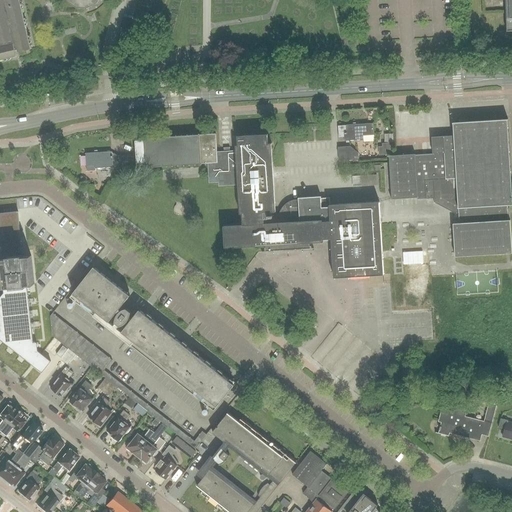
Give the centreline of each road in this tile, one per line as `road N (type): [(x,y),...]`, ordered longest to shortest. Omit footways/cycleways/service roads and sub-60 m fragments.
road 1 (residential): [(427,495),(46,190),(0,191)]
road 2 (tertiary): [(109,107),(511,78)]
road 3 (residential): [(166,506),(0,375)]
